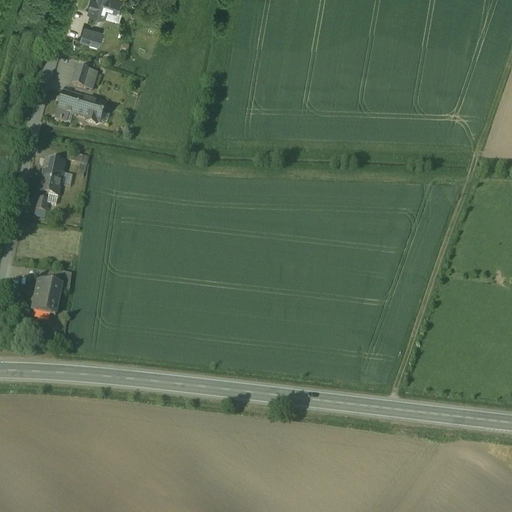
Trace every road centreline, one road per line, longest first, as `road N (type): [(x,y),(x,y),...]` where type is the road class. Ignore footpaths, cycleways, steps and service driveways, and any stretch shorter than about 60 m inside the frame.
road 1 (secondary): [(511,424),(0,370)]
road 2 (unclassified): [(68,0),(0,292)]
